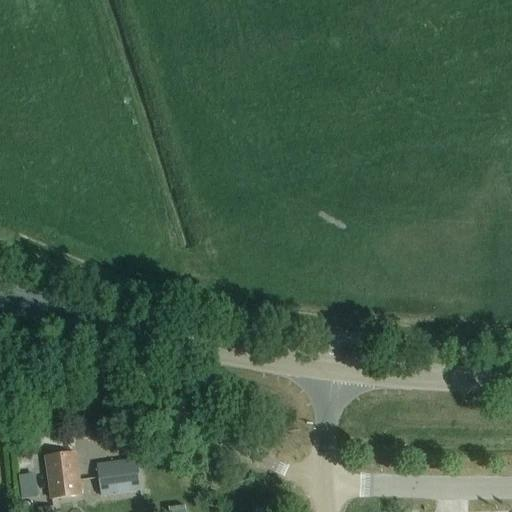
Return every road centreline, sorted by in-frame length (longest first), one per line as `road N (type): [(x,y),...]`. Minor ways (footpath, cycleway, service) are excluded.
road 1 (secondary): [(0,294),(207,349),(331,366)]
road 2 (residential): [(324,479),(140,408),(0,410)]
road 3 (residential): [(324,479),(511,487)]
road 4 (secondary): [(331,366),(511,379)]
